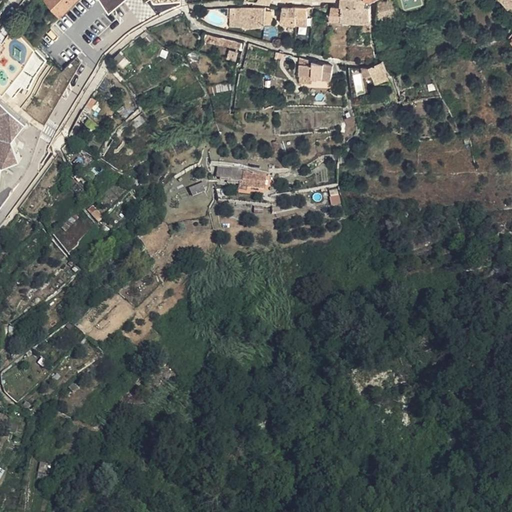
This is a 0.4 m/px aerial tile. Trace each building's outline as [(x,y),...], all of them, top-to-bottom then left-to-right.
[(53,0),(63,12),(76,0),(53,0)] [(107,0),(115,10),(126,0),(107,0)] [(406,15),(401,0),(386,0),(384,1),(383,22),(406,15)] [(348,17),(356,17),(366,17),(376,17),(376,1),(362,2),(348,2),(348,5),(348,17)] [(348,17),(348,5),(337,4),(337,17),(348,17)] [(271,9),(271,5),(255,6),(256,26),(271,26),(271,24),(271,9)] [(302,21),(303,5),(289,5),(287,20),(302,21)] [(255,6),(239,6),(240,16),(252,17),(252,24),(252,26),(256,26),(255,6)] [(366,27),(376,27),(376,17),(366,17),(366,27)] [(6,38),(0,33),(0,85),(9,93),(13,88),(21,95),(30,83),(36,87),(41,73),(52,56),(39,44),(18,24),(6,38)] [(39,114),(49,119),(85,58),(80,53),(64,69),(39,114)] [(317,57),(317,62),(316,69),(315,73),(327,73),(327,59),(317,57)] [(338,72),(338,62),(327,59),(327,73),(337,74),(338,72)] [(393,76),(387,59),(374,62),(378,73),(381,81),(393,76)] [(302,68),(316,69),(317,62),(302,61),(302,68)] [(378,73),(374,62),(369,63),(373,74),(378,73)] [(25,129),(28,126),(0,103),(0,115),(5,110),(25,129)] [(0,160),(14,143),(25,129),(5,110),(0,115),(0,160)] [(19,162),(14,143),(0,160),(0,166),(2,168),(19,162)] [(239,178),(249,177),(248,167),(238,168),(237,164),(223,165),(223,177),(227,176),(238,175),(239,178)] [(254,167),(248,167),(249,177),(239,178),(238,175),(227,176),(228,179),(236,179),(236,182),(255,181),(254,167)] [(207,192),(205,187),(194,192),(197,199),(211,194),(209,191),(207,192)]
